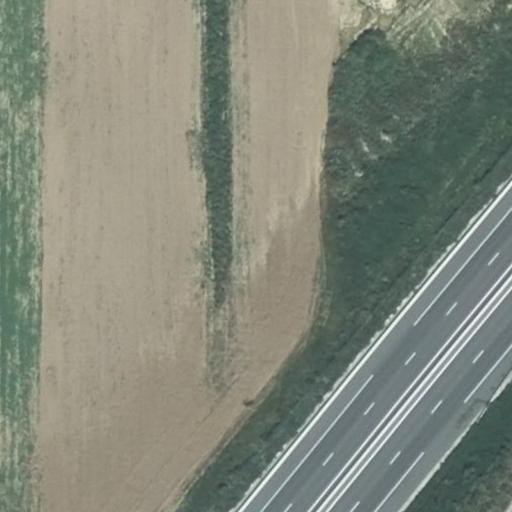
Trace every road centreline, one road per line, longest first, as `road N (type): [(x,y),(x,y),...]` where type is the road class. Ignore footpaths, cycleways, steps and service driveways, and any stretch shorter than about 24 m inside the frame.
road 1 (motorway): [(511,229),(277,511)]
road 2 (motorway): [(341,511),(511,311)]
